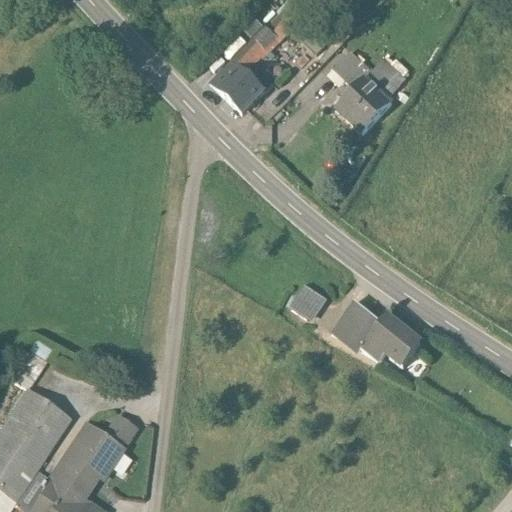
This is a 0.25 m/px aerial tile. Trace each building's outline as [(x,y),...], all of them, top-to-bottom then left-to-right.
[(289,7),(264,33),(274,43),(288,28),(314,54),(330,37),(314,22),(310,26),(289,7)] [(233,64),(246,77),(277,46),(274,43),(264,33),(233,64)] [(362,80),(364,82),(371,75),(362,66),(364,64),(357,57),(355,60),(350,55),(333,72),(352,91),(362,80)] [(383,62),(371,75),(364,82),(386,104),(406,84),(383,62)] [(245,121),(268,98),(246,77),(233,64),(209,87),(245,121)] [(333,110),(363,138),(391,108),(386,104),(364,82),(362,80),(352,91),(333,110)] [(325,306),(304,291),(291,311),(312,326),(325,306)] [(362,351),(380,328),(354,309),(333,337),(358,356),(362,351)] [(385,359),(402,372),(422,347),(387,319),(380,328),(362,351),(380,366),(385,359)] [(36,476),(69,425),(25,397),(0,435),(0,511),(11,511),(14,508),(36,476)] [(114,419),(103,437),(126,452),(137,434),(114,419)] [(84,425),(46,482),(82,506),(98,483),(103,487),(126,452),(103,437),(84,425)] [(14,508),(19,511),(25,511),(46,482),(36,476),(14,508)] [(91,511),(82,506),(46,482),(25,511),(91,511)]
